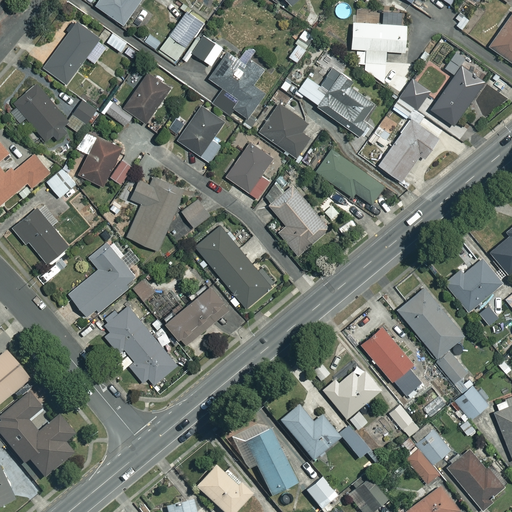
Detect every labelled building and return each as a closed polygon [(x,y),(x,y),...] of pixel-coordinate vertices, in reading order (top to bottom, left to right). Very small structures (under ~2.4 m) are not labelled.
[(136,0),(94,0),(92,4),(120,24),(136,0)] [(511,9),(486,45),(511,63),(511,9)] [(198,24),(182,14),(160,50),(175,60),(198,24)] [(403,24),(349,21),(347,47),(363,48),(362,61),(383,62),(384,50),(402,51),(403,24)] [(106,44),(74,22),(42,67),(65,83),(84,56),(93,62),(106,44)] [(158,39),(143,31),(139,39),(153,47),(158,39)] [(125,41),(111,32),(105,41),(118,50),(125,41)] [(219,48),(201,35),(190,51),(208,64),(219,48)] [(304,48),(295,42),(286,55),(295,61),(304,48)] [(136,51),(126,44),(121,51),(131,59),(136,51)] [(242,61),(225,49),(205,75),(225,90),(214,105),(239,123),(261,93),(251,85),(263,69),(246,56),(242,61)] [(482,79),(459,63),(428,108),(450,124),(482,79)] [(330,66),(316,85),(305,77),(295,90),(354,135),(365,121),(358,116),(369,101),(345,83),(348,79),(330,66)] [(166,87),(142,71),(119,107),(110,101),(103,112),(124,125),(131,113),(144,122),(166,87)] [(427,91),(411,78),(389,105),(405,119),(427,91)] [(67,119),(35,81),(5,107),(18,121),(23,116),(43,139),(50,133),(55,139),(63,131),(59,126),(67,119)] [(92,110),(79,100),(71,112),(84,122),(92,110)] [(305,122),(276,102),(257,131),(295,157),(308,138),(299,132),(305,122)] [(221,121),(198,106),(176,140),(210,163),(220,147),(208,139),(221,121)] [(421,158),(437,137),(410,116),(375,163),(397,179),(416,154),(421,158)] [(120,147),(96,134),(76,172),(100,185),(120,147)] [(224,177),(248,192),(270,157),(247,142),(224,177)] [(381,186),(330,147),(314,169),(349,195),(352,191),(368,203),(381,186)] [(0,156),(4,154),(0,149),(0,201),(25,181),(29,186),(48,171),(33,153),(5,175),(0,169),(0,156)] [(130,164),(117,158),(107,177),(120,184),(130,164)] [(74,182),(60,167),(44,181),(58,196),(74,182)] [(267,181),(259,175),(248,193),(256,198),(267,181)] [(123,190),(130,193),(128,198),(139,202),(126,236),(157,248),(180,189),(150,177),(147,183),(135,179),(134,182),(127,180),(123,190)] [(283,188),(276,181),(261,195),(268,202),(265,205),(283,224),(276,231),(297,254),(328,225),(289,183),(283,188)] [(207,214),(194,198),(179,211),(192,227),(207,214)] [(66,245),(35,207),(11,227),(23,243),(26,240),(44,262),(66,245)] [(495,235),(481,219),(469,229),(483,245),(495,235)] [(511,222),(503,230),(505,234),(487,249),(506,272),(511,266),(511,222)] [(268,285),(216,223),(192,244),(243,306),(268,285)] [(122,253),(110,239),(87,257),(96,268),(66,292),(84,315),(94,307),(97,310),(135,279),(117,257),(122,253)] [(499,280),(478,256),(460,272),(455,267),(440,280),(466,310),(499,280)] [(453,267),(447,260),(437,267),(442,275),(453,267)] [(152,290),(141,277),(130,286),(141,300),(152,290)] [(226,309),(204,283),(177,305),(166,291),(148,306),(173,336),(175,334),(183,344),(226,309)] [(511,287),(508,283),(497,293),(511,308),(511,287)] [(462,333),(420,285),(393,309),(435,356),(462,333)] [(175,364),(126,304),(102,323),(109,331),(103,336),(116,351),(121,346),(132,360),(127,365),(146,387),(175,364)] [(409,362),(379,325),(358,342),(389,380),(390,378),(403,394),(419,381),(406,365),(409,362)] [(466,370),(448,349),(434,360),(452,382),(466,370)] [(0,398),(25,378),(2,350),(0,351),(0,398)] [(511,367),(511,366),(506,355),(496,361),(503,373),(511,367)] [(328,371),(318,360),(305,371),(314,382),(328,371)] [(377,386),(356,363),(335,381),(332,377),(320,388),(344,415),(377,386)] [(484,403),(465,378),(456,386),(460,391),(446,402),(461,421),(484,403)] [(48,420),(26,391),(0,412),(0,435),(20,461),(25,457),(41,476),(71,452),(61,440),(71,432),(56,414),(48,420)] [(511,457),(511,395),(493,404),(495,409),(490,411),(511,458),(511,457)] [(417,426),(397,402),(386,411),(407,435),(417,426)] [(308,421),(294,404),(276,420),(309,458),(336,435),(317,414),(308,421)] [(242,468),(251,463),(268,494),(293,481),(264,427),(262,428),(256,418),(224,435),(242,468)] [(474,429),(465,419),(458,426),(467,436),(474,429)] [(426,420),(399,443),(406,450),(413,443),(416,447),(415,447),(429,464),(449,446),(426,420)] [(367,448),(347,425),(337,434),(347,446),(338,454),(345,461),(353,454),(356,457),(367,448)] [(429,464),(415,447),(403,458),(425,482),(437,472),(429,464)] [(482,466),(468,447),(445,464),(478,509),(490,500),(487,497),(502,486),(485,464),(482,466)] [(235,484),(213,463),(192,485),(221,511),(230,511),(249,492),(237,482),(235,484)] [(0,503),(13,498),(0,470),(0,503)] [(367,511),(384,499),(365,475),(344,492),(359,511),(367,511)] [(328,511),(340,501),(317,476),(302,490),(322,511),(328,511)] [(454,511),(455,511),(438,485),(400,510),(401,511),(454,511)] [(191,511),(188,498),(162,506),(163,511),(191,511)]
